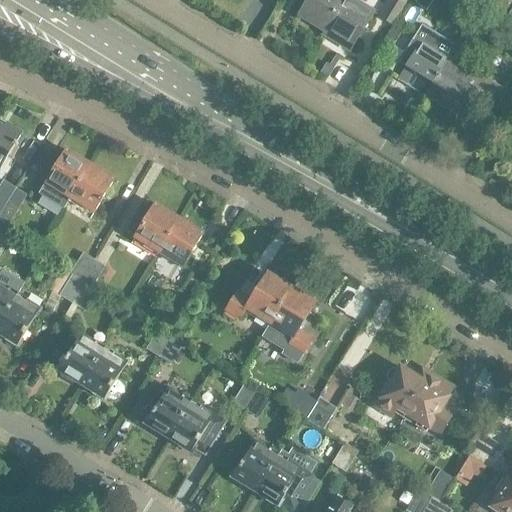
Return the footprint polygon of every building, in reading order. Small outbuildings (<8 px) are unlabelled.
[(324,32),(344,0),(307,0),(298,15),(324,32)] [(344,0),(324,32),(322,34),(349,51),(373,13),(352,0),(344,0)] [(393,0),(390,0),(379,18),(392,26),(404,7),(393,0)] [(415,0),(414,3),(425,10),(431,0),(415,0)] [(496,0),(493,6),(504,13),(511,0),(496,0)] [(425,99),(449,60),(456,48),(421,26),(397,65),(398,65),(399,65),(405,68),(397,82),(425,99)] [(467,71),(449,60),(425,99),(445,111),(453,98),(473,110),(475,107),(489,115),(503,91),(490,83),(491,81),(469,68),(467,71)] [(0,165),(2,167),(24,130),(9,121),(7,126),(0,121),(0,165)] [(69,198),(90,165),(66,150),(46,184),(69,198)] [(113,179),(90,165),(69,198),(93,212),(113,179)] [(0,206),(11,188),(0,180),(0,206)] [(11,188),(0,206),(0,232),(23,195),(11,188)] [(159,252),(179,219),(155,204),(135,237),(159,252)] [(179,219),(159,252),(183,266),(203,233),(179,219)] [(78,281),(91,260),(80,253),(66,274),(69,275),(78,281)] [(78,281),(81,283),(89,288),(102,267),(91,260),(78,281)] [(269,322),(290,288),(266,274),(249,301),(236,293),(223,314),(234,321),(237,317),(240,319),(245,311),(254,317),(256,314),(269,322)] [(68,304),(81,283),(78,281),(69,275),(55,296),(68,304)] [(81,283),(68,304),(82,313),(95,291),(89,288),(81,283)] [(0,287),(0,318),(14,296),(0,287)] [(314,303),(290,288),(269,322),(281,329),(279,332),(289,339),(284,346),(299,355),(309,338),(297,331),(308,313),(311,313),(314,308),(313,305),(314,303)] [(37,310),(14,296),(0,318),(0,334),(16,344),(37,310)] [(156,328),(165,334),(178,313),(167,306),(153,327),(156,328)] [(156,358),(170,337),(165,334),(156,328),(142,349),(156,358)] [(81,384),(101,350),(78,336),(58,369),(81,384)] [(170,337),(156,358),(168,366),(182,344),(170,337)] [(101,350),(81,384),(104,398),(107,400),(113,401),(119,399),(122,394),(122,388),(118,383),(115,381),(125,365),(101,350)] [(392,382),(377,406),(392,415),(398,406),(406,411),(426,378),(420,374),(418,377),(401,366),(399,369),(398,369),(397,368),(395,368),(394,368),(393,369),(392,369),(390,370),(389,371),(389,372),(388,374),(388,376),(388,377),(389,380),(390,381),(392,382)] [(426,378),(406,411),(406,412),(441,433),(453,413),(441,406),(452,388),(429,374),(426,378)] [(244,412),(257,391),(244,383),(230,404),(244,412)] [(168,437),(189,403),(166,389),(145,423),(168,437)] [(305,420),(317,401),(299,390),(287,409),(305,420)] [(257,391),(244,412),(256,420),(270,399),(257,391)] [(317,401),(305,420),(323,431),(337,409),(319,398),(317,401)] [(189,403),(168,437),(191,451),(212,418),(189,403)] [(481,433),(469,454),(491,468),(504,447),(481,433)] [(332,465),(344,445),(330,437),(318,457),(332,465)] [(277,458),(268,452),(254,443),(233,477),(256,491),(277,458)] [(344,445),(332,465),(344,473),(357,453),(344,445)] [(300,472),(277,458),(256,491),(279,505),(300,472)] [(511,511),(511,480),(504,476),(494,492),(498,495),(492,506),(501,511),(511,511)] [(406,511),(420,511),(430,496),(416,488),(403,510),(406,511)] [(430,496),(420,511),(450,511),(451,510),(430,496)] [(351,511),(354,507),(339,498),(330,511),(351,511)]
